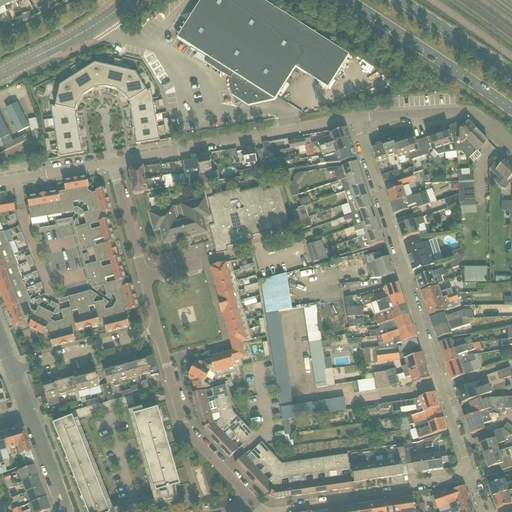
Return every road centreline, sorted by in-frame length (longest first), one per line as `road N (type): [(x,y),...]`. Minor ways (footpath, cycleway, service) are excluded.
road 1 (residential): [(473,477),(353,118)]
road 2 (residential): [(114,163),(353,118)]
road 3 (residential): [(265,511),(473,477)]
road 4 (secondary): [(346,0),(511,110)]
road 5 (residential): [(247,496),(185,429),(156,329)]
road 6 (residential): [(156,329),(114,163)]
road 7 (residential): [(11,370),(156,329)]
road 8 (unclassified): [(0,75),(129,0)]
road 9 (secondary): [(511,75),(397,0)]
road 10 (residential): [(353,118),(482,117)]
